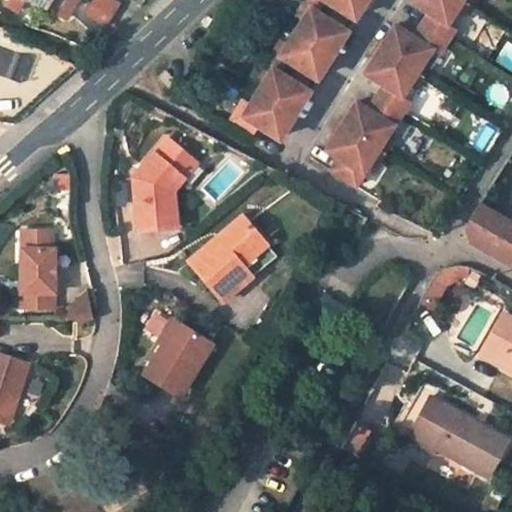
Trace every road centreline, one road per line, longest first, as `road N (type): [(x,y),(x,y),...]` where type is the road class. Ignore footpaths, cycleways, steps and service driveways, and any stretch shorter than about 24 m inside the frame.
road 1 (unknown): [(70,109),(114,334),(106,410),(81,455),(0,483)]
road 2 (unknown): [(209,511),(338,273),(355,257),(390,246),(434,254)]
road 3 (residential): [(434,254),(300,511)]
road 4 (residential): [(0,168),(187,0)]
road 5 (unknown): [(385,0),(296,146)]
road 6 (residential): [(511,133),(434,254)]
road 7 (track): [(111,75),(0,20)]
